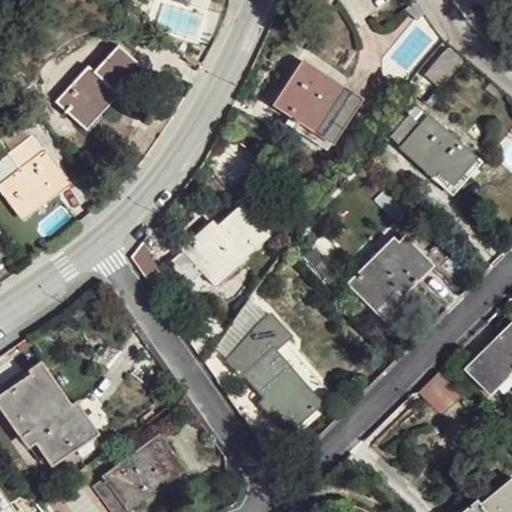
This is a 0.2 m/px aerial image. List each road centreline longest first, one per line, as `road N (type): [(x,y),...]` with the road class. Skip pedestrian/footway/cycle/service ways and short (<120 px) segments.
road 1 (residential): [(275,502),(511,267)]
road 2 (residential): [(99,239),(275,502)]
road 3 (residential): [(258,0),(205,115),(162,180),(99,239)]
road 4 (residential): [(99,239),(0,309)]
